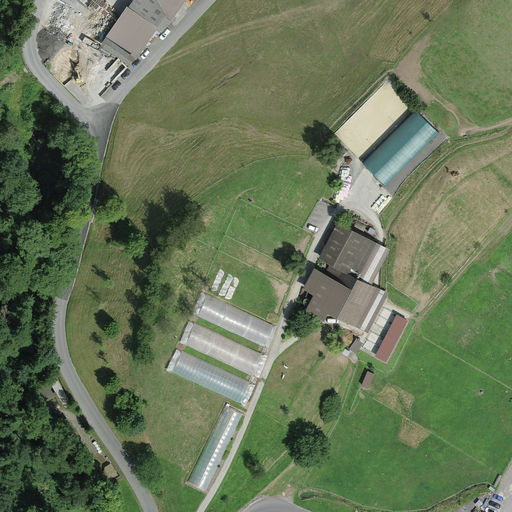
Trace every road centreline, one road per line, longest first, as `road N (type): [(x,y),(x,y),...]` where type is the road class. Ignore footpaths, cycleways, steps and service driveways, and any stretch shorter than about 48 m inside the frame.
road 1 (residential): [(149,511),(64,362),(57,317),(94,125),(205,0)]
road 2 (track): [(243,511),(311,451),(363,331)]
